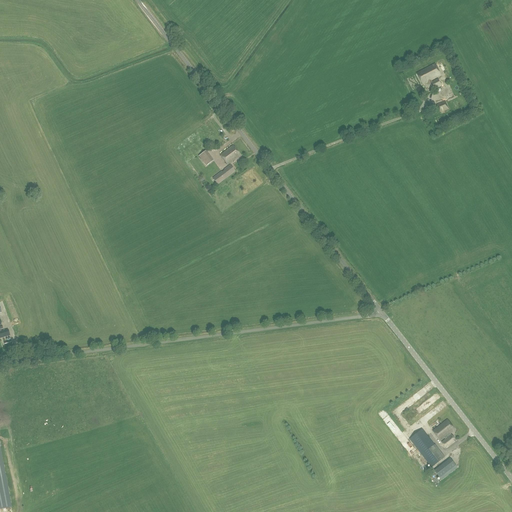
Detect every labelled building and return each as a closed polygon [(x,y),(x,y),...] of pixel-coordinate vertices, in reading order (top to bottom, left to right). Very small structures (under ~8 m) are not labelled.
[(441,75),(435,64),(417,73),(423,85),(441,75)] [(441,86),(438,79),(430,83),(433,90),(441,86)] [(449,109),(446,101),(437,104),(441,112),(449,109)] [(228,165),(241,155),(233,145),(220,155),(228,165)] [(207,151),(201,154),(205,163),(200,165),(201,168),(199,169),(202,173),(211,169),(210,168),(217,165),(214,157),(210,159),(207,151)] [(234,172),(229,166),(213,179),(217,185),(234,172)] [(0,338),(10,336),(8,329),(0,331),(0,338)] [(432,419),(445,408),(441,402),(428,414),(432,419)] [(450,433),(454,430),(447,420),(433,431),(440,441),(444,438),(445,439),(441,442),(446,448),(456,441),(450,433)] [(434,446),(422,430),(410,439),(432,468),(445,458),(436,445),(434,446)] [(457,467),(451,459),(435,472),(441,480),(457,467)]
